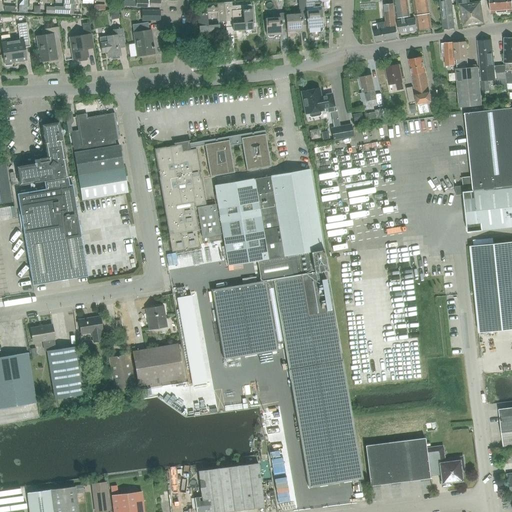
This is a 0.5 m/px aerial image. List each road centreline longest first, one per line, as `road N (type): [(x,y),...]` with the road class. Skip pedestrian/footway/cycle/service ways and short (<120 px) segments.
road 1 (unclassified): [(0,311),(155,284),(123,87)]
road 2 (unclassified): [(492,500),(461,256)]
road 3 (unclassified): [(347,49),(511,27)]
road 4 (unclassified): [(0,92),(123,87)]
